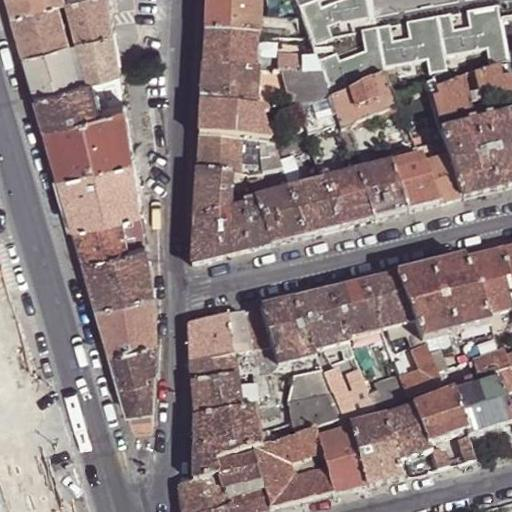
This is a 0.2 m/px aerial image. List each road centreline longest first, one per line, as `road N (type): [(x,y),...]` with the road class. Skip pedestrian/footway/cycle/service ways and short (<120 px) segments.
road 1 (residential): [(187,0),(176,299),(511,219)]
road 2 (tertiary): [(104,511),(0,143)]
road 3 (tertiary): [(0,377),(36,511)]
road 4 (residential): [(390,511),(511,482)]
